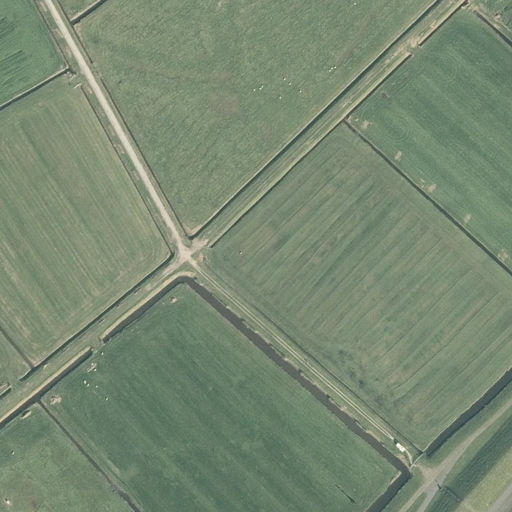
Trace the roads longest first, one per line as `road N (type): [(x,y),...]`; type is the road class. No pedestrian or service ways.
road 1 (track): [(187,257),(452,0)]
road 2 (track): [(187,257),(432,477)]
road 3 (track): [(47,0),(187,257)]
road 4 (track): [(0,410),(187,257)]
